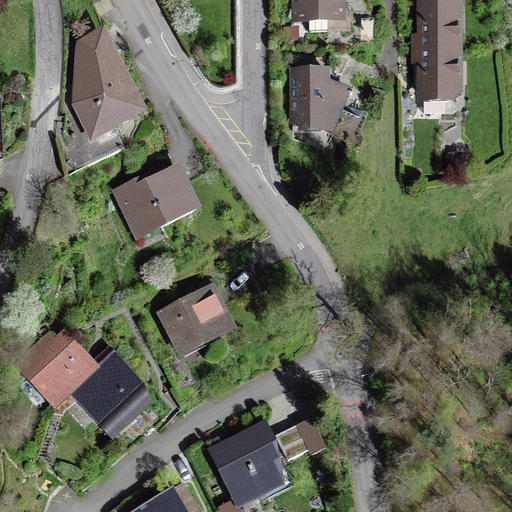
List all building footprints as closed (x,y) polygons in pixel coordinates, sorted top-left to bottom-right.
[(297,0),(298,17),(309,17),(309,33),(328,33),(328,17),(339,17),(338,0),(297,0)] [(450,3),(422,3),(422,51),(458,51),(457,8),(450,3)] [(101,38),(82,46),(77,104),(93,137),(138,113),(101,38)] [(458,92),(458,51),(422,51),(422,114),(445,114),(445,98),(452,98),(458,92)] [(318,72),(294,72),(293,123),(319,124),(332,129),(347,92),(319,81),(318,72)] [(172,164),(116,191),(136,233),(158,223),(161,228),(195,211),(172,164)] [(210,290),(161,315),(179,351),(205,338),(207,343),(231,331),(210,290)] [(52,406),(70,390),(94,368),(65,336),(56,344),(48,335),(15,365),(52,406)] [(111,353),(94,368),(70,390),(112,436),(139,411),(127,398),(140,386),(111,353)] [(166,394),(143,414),(155,427),(177,407),(166,394)] [(280,434),(289,464),(324,455),(316,424),(280,434)] [(265,426),(212,452),(237,504),(275,485),(279,481),(278,473),(267,450),(272,447),(272,441),(265,426)] [(90,462),(67,482),(79,495),(101,475),(90,462)] [(182,511),(172,495),(143,511),(182,511)]
